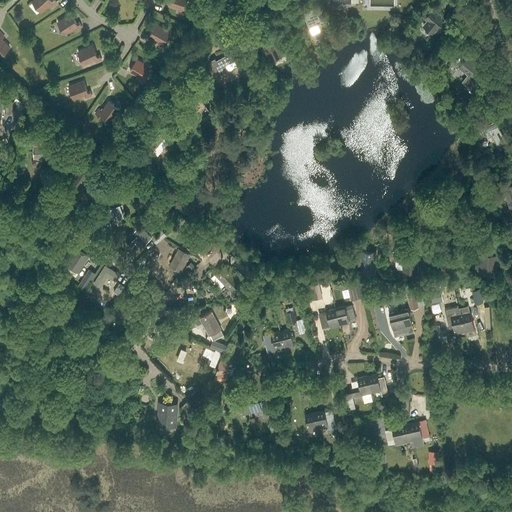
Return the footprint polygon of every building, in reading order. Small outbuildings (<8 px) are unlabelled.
[(41,12),(50,4),(52,7),(57,2),(54,0),(51,0),(34,0),(32,2),(41,12)] [(179,12),(185,14),(187,9),(184,8),(186,0),(170,0),(169,5),(180,9),(179,12)] [(351,2),(350,0),(332,0),(333,2),(332,9),(342,9),(342,4),(351,4),(351,2)] [(319,5),(302,12),(308,28),(325,21),(319,5)] [(426,16),(429,19),(424,26),(433,33),(439,26),(442,29),(449,21),(433,8),(426,16)] [(75,27),(76,30),(82,27),(79,23),(77,24),(71,14),(58,23),(65,34),(75,27)] [(164,48),(166,43),(164,42),(170,32),(156,25),(150,36),(160,42),(158,45),(164,48)] [(0,56),(9,48),(2,39),(4,37),(0,33),(0,56)] [(268,41),(266,36),(258,40),(263,51),(265,51),(269,60),(286,53),(282,45),(280,46),(276,38),(268,41)] [(78,52),(84,64),(94,59),(95,62),(101,60),(99,55),(97,56),(92,46),(78,52)] [(218,76),(228,71),(225,65),(235,60),(238,65),(243,63),(240,57),(235,60),(229,49),(224,51),(226,55),(211,63),(218,76)] [(467,56),(458,68),(473,79),(482,68),(467,56)] [(140,77),(139,80),(144,83),(147,79),(144,77),(150,68),(137,60),(130,71),(140,77)] [(467,88),(474,93),(480,85),(474,80),(467,88)] [(74,99),(84,95),(86,98),(92,96),(90,91),(87,92),(83,81),(69,87),(74,99)] [(206,109),(202,104),(199,99),(185,109),(193,120),(207,110),(206,109)] [(14,101),(5,100),(5,112),(13,113),(14,101)] [(96,115),(100,118),(101,116),(110,122),(119,109),(109,102),(102,111),(99,110),(96,115)] [(508,146),(498,125),(495,119),(481,126),(487,138),(492,136),(499,151),(508,146)] [(146,160),(154,152),(157,155),(161,150),(159,149),(162,147),(159,145),(165,139),(158,133),(139,154),(146,160)] [(51,145),(51,139),(32,140),(33,150),(34,159),(53,157),(52,145),(51,145)] [(65,143),(59,141),(57,148),(63,149),(65,143)] [(88,150),(74,142),(70,149),(84,157),(88,150)] [(77,169),(67,184),(79,192),(89,176),(77,169)] [(511,184),(505,187),(498,188),(500,196),(507,194),(511,206),(511,205),(511,184)] [(193,206),(202,201),(195,189),(176,201),(179,207),(183,205),(191,216),(197,212),(193,206)] [(96,215),(100,227),(123,218),(119,207),(96,215)] [(151,239),(140,226),(129,236),(130,236),(126,239),(132,246),(136,243),(140,248),(151,239)] [(166,235),(162,230),(151,239),(156,244),(166,235)] [(89,255),(76,247),(65,264),(77,272),(89,255)] [(181,271),(190,254),(178,248),(169,265),(181,271)] [(398,249),(398,258),(396,258),(396,269),(404,269),(416,270),(417,251),(405,251),(405,249),(398,249)] [(375,272),(375,253),(359,252),(358,265),(362,265),(362,271),(375,272)] [(446,252),(446,271),(457,271),(457,252),(446,252)] [(501,254),(476,253),(476,272),(500,273),(501,254)] [(195,266),(191,262),(187,267),(190,271),(195,266)] [(119,273),(105,264),(93,283),(101,287),(108,276),(115,280),(119,273)] [(231,291),(241,281),(225,264),(215,274),(231,291)] [(95,272),(89,268),(79,285),(85,288),(95,272)] [(120,296),(126,284),(121,282),(115,293),(120,296)] [(323,297),(320,283),(305,286),(308,301),(323,297)] [(348,287),(352,300),(366,296),(362,283),(348,287)] [(443,301),(441,290),(440,290),(440,289),(429,291),(431,303),(443,301)] [(481,302),(481,300),(483,299),(482,289),(470,291),(472,303),(481,302)] [(419,306),(416,293),(408,295),(411,308),(419,306)] [(132,301),(126,298),(120,313),(125,315),(124,317),(131,320),(139,303),(132,300),(132,301)] [(476,334),(475,329),(470,312),(468,303),(458,306),(460,314),(464,332),(465,331),(466,336),(476,334)] [(336,308),(339,326),(349,323),(349,321),(356,320),(352,304),(336,308)] [(455,334),(464,332),(460,314),(458,306),(445,309),(449,329),(454,328),(455,334)] [(297,320),(295,311),(293,311),(292,307),(285,309),(288,323),(297,321),(300,333),(306,332),(303,319),(297,320)] [(330,328),(339,326),(336,308),(318,312),(322,328),(330,327),(330,328)] [(399,310),(403,334),(413,331),(412,326),(408,308),(399,310)] [(395,336),(403,334),(399,310),(389,313),(393,331),(395,336)] [(223,335),(211,311),(195,319),(195,321),(198,327),(199,328),(204,325),(212,341),(223,335)] [(280,331),(284,348),(294,346),(290,328),(280,331)] [(275,351),(284,348),(280,331),(270,333),(264,335),(268,349),(274,347),(275,351)] [(226,345),(215,340),(212,347),(224,351),(226,345)] [(209,347),(205,345),(202,354),(211,357),(213,352),(208,350),(209,347)] [(185,360),(191,362),(190,365),(194,367),(200,353),(195,351),(193,356),(186,353),(187,350),(181,348),(177,360),(184,363),(185,360)] [(216,375),(225,375),(225,374),(229,374),(227,362),(219,364),(220,370),(217,370),(216,375)] [(377,373),(365,376),(369,393),(381,390),(377,373)] [(358,377),(360,386),(345,390),(346,397),(345,398),(348,410),(355,408),(353,397),(369,393),(365,376),(358,377)] [(201,396),(195,390),(190,395),(195,401),(201,396)] [(245,396),(248,413),(260,411),(260,407),(265,406),(263,397),(258,398),(257,393),(245,396)] [(241,415),(248,413),(245,396),(237,397),(241,415)] [(177,403),(158,402),(156,424),(176,426),(177,403)] [(312,412),(316,430),(329,427),(324,409),(312,412)] [(270,413),(274,428),(282,426),(278,411),(270,413)] [(309,431),(316,430),(312,412),(305,413),(309,431)] [(406,423),(410,441),(412,440),(413,446),(423,443),(422,438),(430,436),(427,422),(419,420),(406,423)] [(406,423),(392,427),(396,444),(410,441),(406,423)] [(440,468),(440,460),(439,451),(428,451),(429,463),(432,463),(432,475),(445,475),(445,468),(440,468)]
